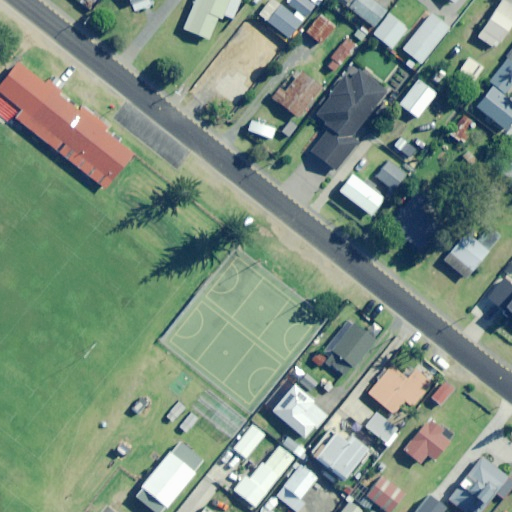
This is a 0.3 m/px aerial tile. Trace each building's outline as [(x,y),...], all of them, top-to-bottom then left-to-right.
[(137,11),(156,3),(154,0),(129,0),(132,4),(134,3),(137,11)] [(221,19),(228,0),(195,0),(183,29),(208,39),(217,17),(221,19)] [(286,0),(282,6),(275,0),(270,0),(259,15),(287,39),(314,5),(308,0),(286,0)] [(373,0),(353,0),(348,7),(372,27),(386,10),(373,0)] [(511,0),(501,0),(477,36),(495,48),(511,23),(511,0)] [(420,63),(449,28),(431,13),(402,48),(420,63)] [(321,44),(334,26),(318,14),(305,31),(321,44)] [(391,48),(407,29),(388,14),(373,34),(391,48)] [(268,62),(278,48),(249,29),(233,55),(256,69),(263,58),(268,62)] [(356,44),(346,36),(325,62),(335,70),(356,44)] [(474,82),(483,67),(467,58),(458,72),(474,82)] [(505,94),(511,84),(511,62),(507,58),(489,81),(505,94)] [(80,111),(18,61),(0,83),(0,90),(22,108),(15,118),(104,189),(133,153),(103,129),(109,122),(86,104),(80,111)] [(351,136),(388,90),(355,64),(314,117),(328,128),(311,151),(336,171),(358,142),(351,136)] [(400,90),(412,76),(401,66),(388,81),(400,90)] [(297,118),(321,88),(300,71),(276,100),(297,118)] [(415,118),(435,94),(417,80),(397,103),(415,118)] [(505,131),(511,122),(511,101),(492,86),(475,106),(505,131)] [(461,143),(476,122),(462,113),(447,134),(461,143)] [(393,189),(405,173),(387,160),(375,177),(393,189)] [(370,215),(383,199),(352,175),(339,191),(370,215)] [(417,191),(401,212),(407,216),(403,222),(409,226),(413,221),(420,227),(432,211),(420,202),(424,196),(417,191)] [(495,240),(475,223),(445,260),(464,277),(495,240)] [(511,283),(503,277),(488,298),(511,316),(511,283)] [(325,360),(344,375),(351,367),(353,369),(376,339),(353,321),(330,350),(332,351),(325,360)] [(311,359),(319,365),(325,357),(318,351),(311,359)] [(406,378),(390,364),(366,391),(392,413),(403,400),(410,405),(431,382),(414,368),(406,378)] [(334,373),(323,367),(319,374),(330,380),(334,373)] [(454,387),(444,381),(429,396),(439,404),(454,387)] [(313,400),(294,384),(272,410),(304,437),(314,425),(316,427),(327,414),(313,400)] [(342,405),(334,398),(326,407),(333,414),(342,405)] [(396,428),(375,411),(364,425),(385,442),(396,428)] [(425,421),(402,449),(419,463),(426,454),(433,460),(449,440),(439,432),(441,429),(429,419),(426,423),(425,421)] [(264,435),(253,425),(233,448),(245,458),(264,435)] [(345,440),(329,428),(310,451),(313,453),(311,455),(341,479),(357,459),(360,461),(368,452),(364,449),(365,448),(349,435),(345,440)] [(293,456),(279,445),(265,464),(260,463),(250,478),(243,476),(234,489),(254,505),(293,456)] [(141,487),(133,494),(155,511),(156,511),(162,505),(165,507),(195,472),(168,449),(139,483),(141,487)] [(511,486),(511,479),(481,455),(447,498),(465,511),(467,510),(469,511),(480,511),(495,493),(503,498),(511,486)] [(299,465),(282,485),(300,497),(315,476),(299,465)] [(388,511),(404,493),(382,474),(365,493),(387,511),(388,511)] [(359,511),(361,510),(348,500),(339,511),(359,511)]
